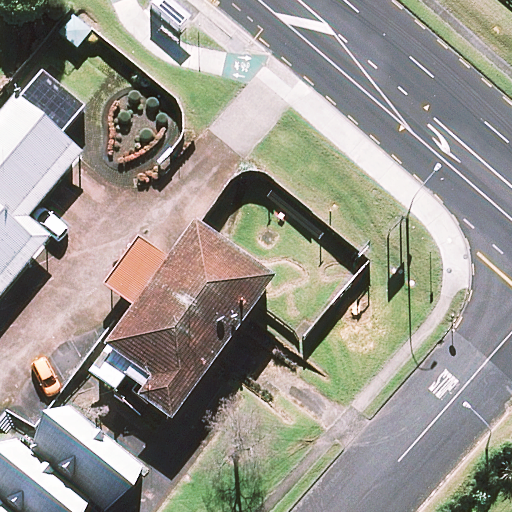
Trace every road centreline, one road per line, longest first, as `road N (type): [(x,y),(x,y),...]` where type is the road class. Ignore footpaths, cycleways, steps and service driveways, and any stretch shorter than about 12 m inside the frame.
road 1 (primary): [(511,192),(291,0)]
road 2 (residential): [(511,335),(355,511)]
